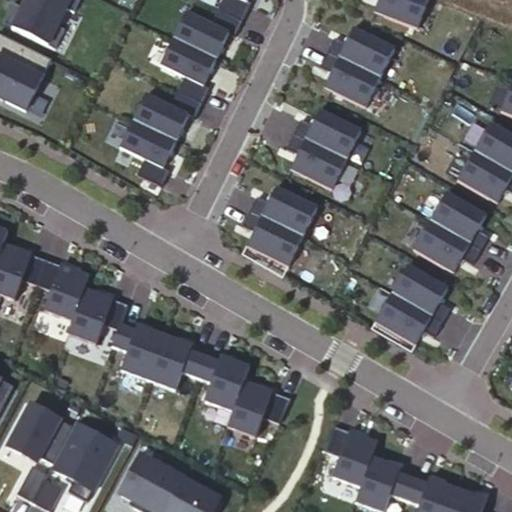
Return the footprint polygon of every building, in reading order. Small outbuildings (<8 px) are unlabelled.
[(25,0),(21,9),(12,5),(3,24),(54,50),(64,30),(57,26),(66,9),(74,13),(79,0),(25,0)] [(247,0),(222,0),(218,11),(241,23),(250,5),(247,3),(247,0)] [(428,0),(379,0),(374,14),(417,30),(428,0)] [(211,27),(186,15),(174,40),(216,61),(228,35),(234,38),(241,23),(218,11),(211,27)] [(334,40),(328,54),(380,80),(394,52),(353,31),(345,46),(334,40)] [(51,60),(0,35),(0,98),(25,111),(51,60)] [(202,105),(209,90),(203,88),(216,61),(174,40),(161,66),(186,79),(179,94),(202,105)] [(380,80),(328,54),(320,69),(331,75),(324,90),(365,110),(380,80)] [(511,82),(500,114),(511,118),(511,82)] [(171,109),(147,96),(134,122),(176,144),(188,118),(194,121),(202,105),(179,94),(171,109)] [(300,122),(294,136),(346,162),(360,133),(319,113),(311,128),(300,122)] [(134,122),(120,149),(144,161),(137,176),(161,189),(169,173),(163,170),(176,144),(134,122)] [(511,137),(489,124),(471,152),(511,176),(511,137)] [(346,162),(294,136),(286,151),(297,157),(290,172),(331,192),(346,162)] [(511,176),(471,152),(455,180),(494,204),(503,189),(511,194),(511,176)] [(256,201),(251,213),(303,239),(316,211),(275,191),(268,207),(256,201)] [(486,218),(445,196),(430,223),(480,253),(488,239),(477,233),(486,218)] [(303,239),(251,213),(243,231),(254,236),(247,251),(289,270),(303,239)] [(430,223),(413,253),(453,276),(462,261),(472,267),(480,253),(430,223)] [(0,294),(15,299),(22,279),(37,285),(46,261),(3,244),(0,251),(0,294)] [(247,251),(244,257),(284,280),(289,270),(247,251)] [(37,285),(51,290),(44,310),(72,321),(84,289),(89,277),(46,261),(37,285)] [(447,291),(408,267),(391,296),(442,325),(449,312),(439,305),(447,291)] [(68,333),(96,344),(104,325),(118,330),(121,321),(127,306),(84,289),(72,321),(68,333)] [(391,296),(374,324),(414,348),(423,333),(433,339),(442,325),(391,296)] [(112,347),(127,353),(120,371),(147,381),(164,336),(121,321),(118,330),(112,347)] [(374,324),(371,330),(410,354),(414,348),(374,324)] [(147,381),(175,391),(182,373),(196,379),(206,352),(164,336),(147,381)] [(196,379),(211,384),(204,402),(232,413),(243,383),(248,368),(206,352),(196,379)] [(0,411),(13,388),(0,380),(0,411)] [(226,428),(255,439),(262,419),(279,425),(291,399),(243,383),(232,413),(226,428)] [(29,405),(6,449),(33,463),(35,459),(51,468),(72,429),(29,405)] [(51,468),(50,470),(73,482),(67,493),(86,504),(117,448),(75,425),(72,429),(51,468)] [(377,443),(334,426),(322,450),(339,457),(332,476),(360,487),(371,458),(377,443)] [(165,511),(183,481),(137,456),(116,494),(130,502),(127,506),(138,511),(165,511)] [(382,511),(389,494),(404,500),(414,474),(371,458),(360,487),(355,502),(382,511)] [(14,498),(30,506),(44,480),(46,477),(30,469),(14,498)] [(419,505),(416,511),(448,511),(457,490),(414,474),(404,500),(419,505)] [(49,511),(62,490),(44,480),(30,506),(40,511),(49,511)] [(183,481),(165,511),(216,511),(222,502),(183,481)] [(448,511),(480,511),(485,501),(457,490),(448,511)]
